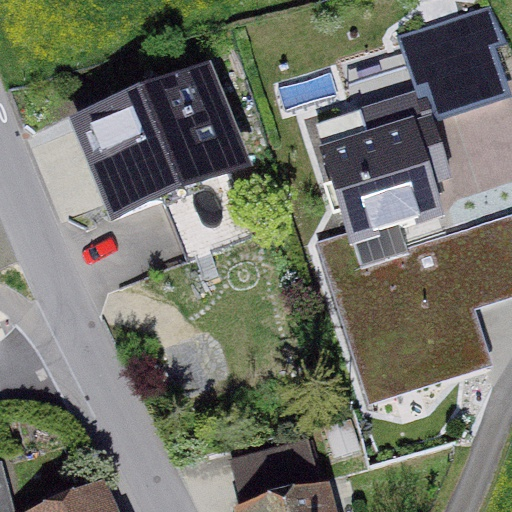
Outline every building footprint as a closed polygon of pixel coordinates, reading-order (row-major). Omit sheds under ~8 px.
[(440,119),(501,98),(473,17),(412,38),(440,119)] [(231,174),(196,88),(81,135),(115,220),(231,174)] [(426,130),(424,124),(416,101),(314,133),(348,245),(401,227),(433,218),(423,186),(443,180),(426,130)] [(511,299),(511,219),(410,255),(401,227),(348,245),(318,256),(371,410),(490,368),(471,314),(511,299)] [(100,511),(95,499),(64,511),(100,511)] [(282,504),(252,511),(321,511),(318,500),(283,510),(282,504)]
